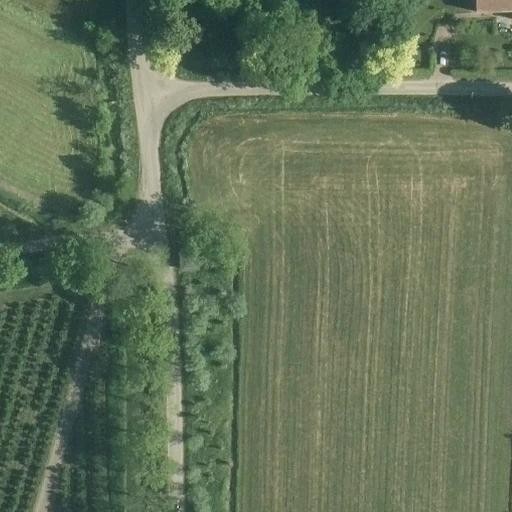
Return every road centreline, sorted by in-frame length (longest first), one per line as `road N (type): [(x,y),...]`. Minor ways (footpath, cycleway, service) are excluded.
road 1 (unclassified): [(142,89),(511,94)]
road 2 (unclassified): [(173,511),(164,231)]
road 3 (unclassified): [(0,251),(164,231)]
road 4 (unclassified): [(164,231),(142,89)]
